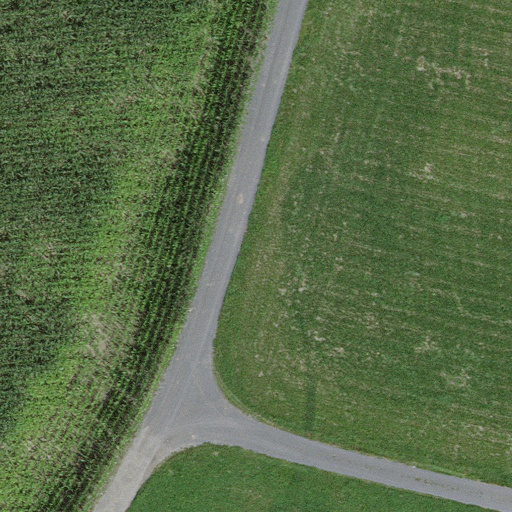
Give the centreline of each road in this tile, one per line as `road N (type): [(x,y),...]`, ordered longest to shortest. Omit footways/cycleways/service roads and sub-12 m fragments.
road 1 (track): [(305,0),(173,410),(108,511)]
road 2 (track): [(173,410),(511,497)]
